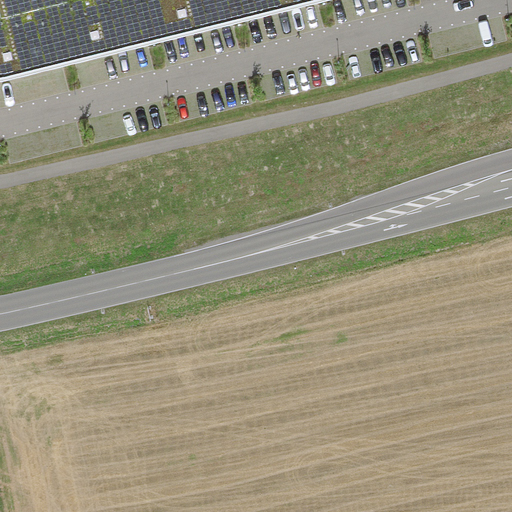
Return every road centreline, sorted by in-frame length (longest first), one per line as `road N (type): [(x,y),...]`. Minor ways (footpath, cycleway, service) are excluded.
road 1 (unknown): [(0,131),(511,1)]
road 2 (primary): [(0,305),(511,181)]
